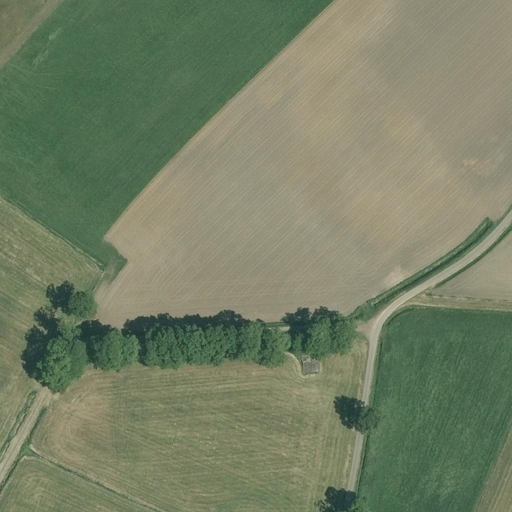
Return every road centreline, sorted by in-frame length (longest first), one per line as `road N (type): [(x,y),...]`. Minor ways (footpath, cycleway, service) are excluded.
road 1 (track): [(376,328),(70,344),(0,471)]
road 2 (unclassified): [(346,511),(376,328),(398,301),(470,258),(511,214)]
